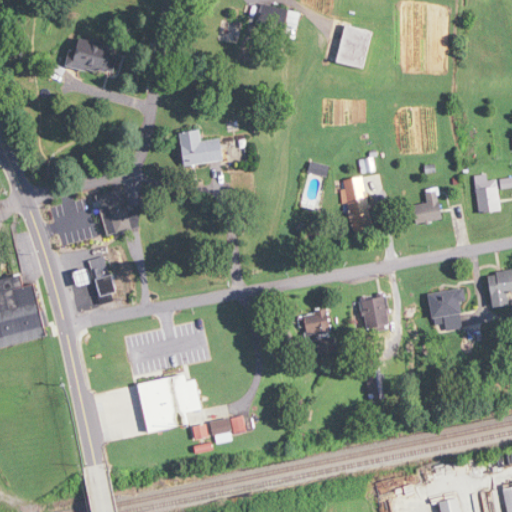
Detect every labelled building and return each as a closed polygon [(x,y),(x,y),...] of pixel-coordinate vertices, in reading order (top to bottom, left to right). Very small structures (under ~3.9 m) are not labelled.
[(296,36),(301,13),(262,3),(257,26),(296,36)] [(335,63),(365,70),(374,31),(344,24),(335,63)] [(8,50),(19,55),(23,46),(12,41),(8,50)] [(67,68),(113,73),(116,46),(70,41),(67,68)] [(203,141),(202,130),(181,132),(184,166),(224,161),(222,139),(203,141)] [(477,177),(479,212),(501,211),(500,176),(477,177)] [(345,180),(353,230),(373,227),(365,177),(345,180)] [(107,236),(135,227),(123,188),(95,196),(107,236)] [(413,206),(418,224),(444,219),(437,188),(426,190),(429,202),(413,206)] [(511,270),(488,273),(492,308),(508,306),(507,293),(511,292),(511,270)] [(0,280),(0,347),(48,337),(36,283),(26,286),(24,275),(0,280)] [(101,297),(113,293),(109,281),(97,284),(101,297)] [(428,294),(433,326),(445,324),(446,331),(466,328),(460,289),(428,294)] [(303,313),(303,338),(329,338),(329,313),(303,313)] [(190,425),(188,412),(204,410),(199,379),(189,380),(188,375),(140,382),(147,432),(190,425)] [(444,511),(463,511),(461,497),(442,501),(444,511)]
